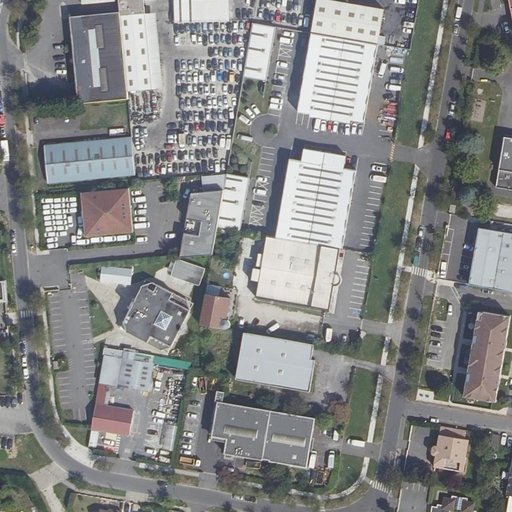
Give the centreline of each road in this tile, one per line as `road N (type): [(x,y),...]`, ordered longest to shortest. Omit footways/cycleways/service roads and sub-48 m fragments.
road 1 (unclassified): [(197,497),(98,480),(43,438),(0,63)]
road 2 (unclassified): [(396,405),(466,0)]
